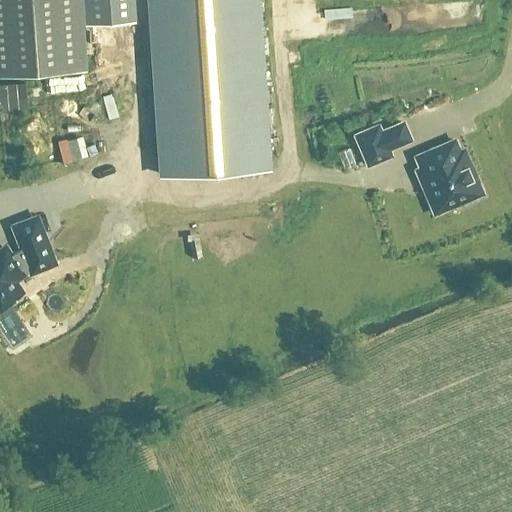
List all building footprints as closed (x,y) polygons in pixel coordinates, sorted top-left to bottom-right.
[(0,0),(0,76),(85,71),(80,0),(0,0)] [(150,0),(162,175),(267,168),(256,0),(150,0)] [(25,83),(0,84),(0,110),(27,109),(25,83)] [(404,121),(380,131),(378,126),(356,136),(368,165),(390,156),(389,151),(412,141),(404,121)] [(462,161),(454,141),(417,157),(432,194),(428,196),(433,207),(442,211),(453,206),(451,201),(475,191),(469,177),(473,175),(467,159),(462,161)] [(0,247),(0,307),(8,302),(22,293),(14,282),(25,275),(22,271),(29,266),(32,272),(54,263),(42,233),(20,242),(22,247),(12,254),(6,244),(0,247)] [(87,285),(78,300),(93,309),(102,294),(87,285)]
